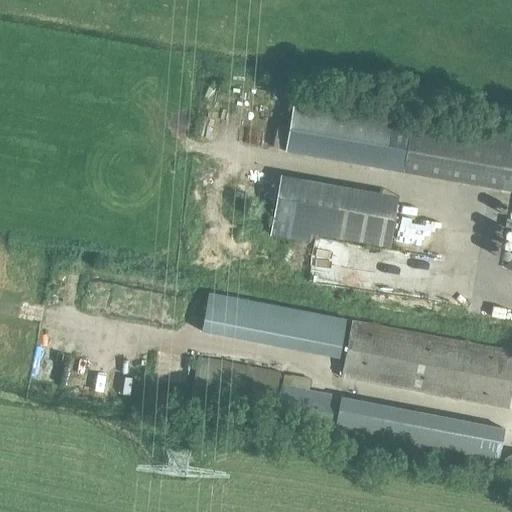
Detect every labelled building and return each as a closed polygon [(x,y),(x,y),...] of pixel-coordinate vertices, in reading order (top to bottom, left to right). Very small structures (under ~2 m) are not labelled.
[(284,153),(511,192),(511,131),(413,114),(394,110),(294,93),(284,153)] [(201,332),(339,359),(346,319),(209,292),(201,332)] [(511,352),(352,321),(339,378),(508,410),(511,391),(511,352)] [(188,401),(270,417),(278,373),(196,358),(188,401)] [(281,387),(275,422),(498,464),(505,430),(281,387)] [(511,453),(505,453),(502,470),(511,471),(511,453)]
